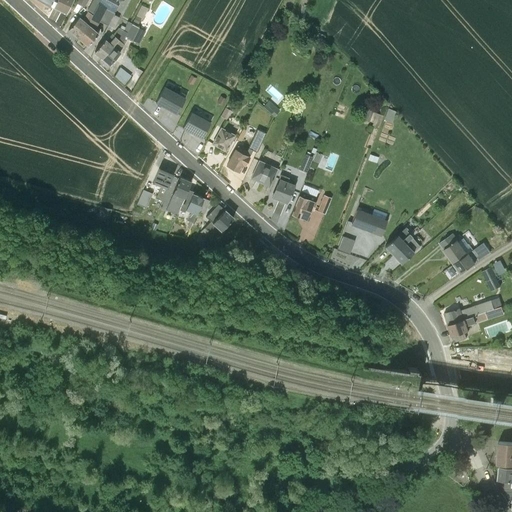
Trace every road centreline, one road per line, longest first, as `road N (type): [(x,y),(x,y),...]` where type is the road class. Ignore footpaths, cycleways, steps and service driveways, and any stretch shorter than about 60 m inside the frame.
road 1 (residential): [(13,0),(282,246),(415,313)]
road 2 (unclassified): [(462,441),(335,511)]
road 3 (unclassified): [(415,313),(432,341),(462,441)]
